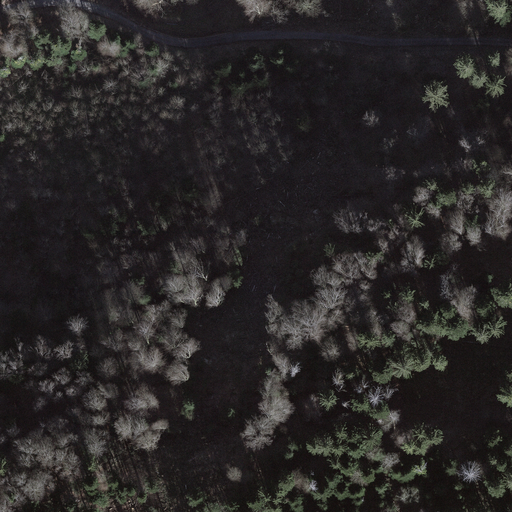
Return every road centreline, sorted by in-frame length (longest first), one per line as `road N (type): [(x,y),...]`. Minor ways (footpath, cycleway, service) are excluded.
road 1 (track): [(511,41),(248,36),(188,45),(149,35),(96,6),(65,0),(0,8)]
road 2 (track): [(112,0),(177,20),(229,0)]
